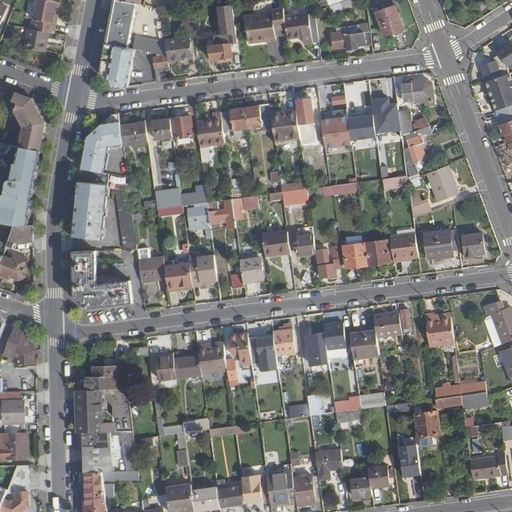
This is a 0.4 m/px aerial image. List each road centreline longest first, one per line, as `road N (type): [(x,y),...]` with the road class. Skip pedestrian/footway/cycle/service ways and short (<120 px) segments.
road 1 (residential): [(511,274),(56,334)]
road 2 (residential): [(75,96),(104,102),(447,57)]
road 3 (tertiary): [(75,96),(53,227),(55,316)]
road 4 (tertiary): [(447,57),(511,235)]
road 5 (tertiary): [(56,334),(60,511)]
